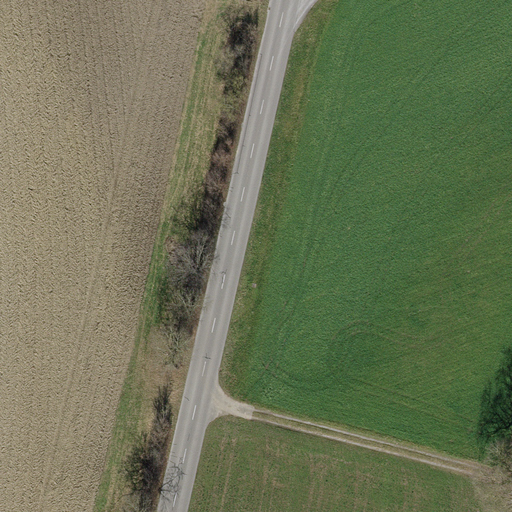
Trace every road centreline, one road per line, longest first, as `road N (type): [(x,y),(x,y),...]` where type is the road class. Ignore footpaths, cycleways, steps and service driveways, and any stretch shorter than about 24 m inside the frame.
road 1 (unclassified): [(175,511),(293,0)]
road 2 (track): [(511,479),(200,402)]
